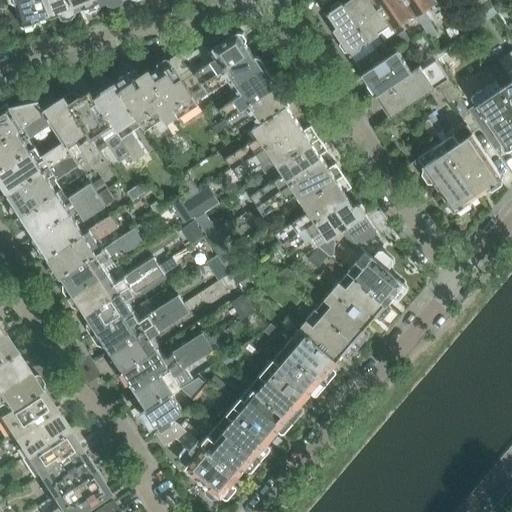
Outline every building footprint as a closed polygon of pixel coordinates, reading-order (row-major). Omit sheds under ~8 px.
[(10,0),(11,2),(12,1),(16,4),(22,25),(26,28),(35,26),(35,25),(38,21),(43,20),(52,17),(44,0),(10,0)] [(44,0),(52,17),(60,15),(61,18),(61,17),(66,19),(74,16),(76,12),(76,11),(71,0),(44,0)] [(97,0),(71,0),(76,11),(84,8),(85,11),(90,12),(90,13),(98,9),(100,5),(97,0)] [(346,3),(345,3),(370,39),(377,34),(391,24),(374,0),(352,0),(346,4),(346,3)] [(374,0),(391,24),(392,27),(413,12),(405,0),(374,0)] [(405,0),(413,12),(422,25),(429,20),(431,19),(424,9),(437,0),(405,0)] [(478,7),(488,20),(497,14),(488,0),(478,7)] [(500,0),(493,5),(498,12),(505,7),(500,0)] [(331,11),(327,13),(336,27),(333,30),(341,42),(339,45),(344,53),(348,52),(356,64),(357,63),(363,73),(373,66),(384,59),(370,39),(345,3),(344,2),(342,3),(338,2),(331,7),(331,10),(331,11)] [(429,20),(422,25),(431,38),(438,33),(429,20)] [(175,57),(171,60),(193,94),(205,86),(202,82),(251,50),(246,43),(247,39),(247,38),(243,33),(239,32),(238,30),(219,43),(216,46),(209,50),(208,48),(203,47),(189,56),(186,52),(185,51),(184,51),(175,57)] [(411,41),(404,31),(397,36),(404,46),(411,41)] [(377,34),(370,39),(384,59),(391,55),(377,34)] [(205,86),(193,94),(197,101),(202,97),(228,79),(234,88),(266,66),(260,58),(255,57),(254,55),(252,52),(251,50),(202,82),(205,86)] [(363,73),(362,73),(369,83),(367,87),(372,94),(376,94),(377,95),(412,71),(398,50),(391,55),(384,59),(373,66),(363,73)] [(496,80),(511,104),(511,50),(499,60),(508,72),(496,80)] [(436,58),(443,68),(453,61),(446,51),(436,58)] [(412,71),(377,95),(391,117),(438,86),(448,78),(434,57),(419,67),(412,71)] [(158,69),(151,73),(164,92),(154,99),(165,116),(168,121),(178,114),(180,116),(198,103),(197,101),(193,94),(171,60),(171,61),(166,60),(159,64),(158,69)] [(239,95),(221,107),(228,118),(275,87),(270,80),(271,75),(272,75),(266,66),(234,88),(239,95)] [(118,81),(116,82),(143,124),(146,128),(165,116),(154,99),(164,92),(151,73),(149,70),(139,76),(135,70),(125,76),(122,76),(119,78),(118,81)] [(103,90),(95,96),(131,152),(136,159),(148,151),(134,130),(143,124),(116,82),(114,83),(112,81),(108,78),(101,82),(102,82),(102,87),(103,90)] [(448,78),(438,86),(449,103),(460,96),(448,78)] [(511,104),(496,80),(474,94),(480,103),(471,108),(498,148),(507,142),(510,146),(509,147),(510,148),(511,146),(511,104)] [(275,87),(228,118),(232,124),(235,128),(253,117),(258,124),(290,103),(284,94),(280,94),(275,87)] [(72,92),(65,96),(96,143),(106,136),(121,159),(131,152),(95,96),(91,90),(80,96),(79,93),(72,92)] [(39,101),(38,101),(45,112),(52,123),(58,133),(64,141),(72,153),(74,157),(84,150),(95,166),(106,159),(96,143),(65,96),(56,102),(54,99),(48,97),(40,103),(39,101)] [(202,97),(197,101),(198,103),(202,110),(207,106),(202,97)] [(0,141),(45,112),(38,101),(37,102),(32,99),(28,99),(23,99),(19,101),(18,101),(24,105),(10,108),(7,103),(0,107),(0,141)] [(260,135),(226,158),(233,169),(300,124),(295,117),(302,113),(294,100),(290,103),(258,124),(254,127),(260,135)] [(45,112),(0,141),(0,170),(35,148),(34,147),(31,149),(25,140),(52,123),(45,112)] [(433,113),(427,117),(429,120),(438,134),(442,131),(444,130),(433,113)] [(219,125),(214,128),(218,134),(232,124),(228,118),(219,125)] [(429,120),(423,124),(427,131),(432,138),(437,135),(438,134),(429,120)] [(300,124),(233,169),(239,178),(260,164),(265,173),(279,164),(318,137),(311,126),(304,130),(300,124)] [(442,131),(438,134),(479,195),(486,190),(492,191),(501,184),(502,179),(503,178),(502,177),(467,126),(447,139),(442,131)] [(442,143),(419,157),(427,168),(425,170),(423,175),(429,182),(434,183),(435,182),(454,210),(454,211),(455,211),(461,212),(470,206),(471,200),(479,195),(438,134),(437,135),(442,143)] [(285,172),(251,196),(258,205),(324,160),(320,154),(327,150),(318,137),(279,164),(285,172)] [(35,148),(0,170),(0,187),(3,185),(9,194),(72,153),(64,141),(40,156),(35,148)] [(72,153),(9,194),(14,203),(11,205),(10,211),(15,219),(58,191),(52,181),(79,164),(74,157),(72,153)] [(324,160),(258,205),(265,216),(298,193),(304,201),(343,174),(336,163),(329,168),(324,160)] [(187,173),(179,178),(189,193),(180,199),(183,203),(199,191),(187,173)] [(310,210),(276,233),(282,242),(349,197),(345,191),(352,187),(343,174),(304,201),(310,210)] [(101,178),(92,184),(98,193),(107,188),(101,178)] [(58,191),(15,219),(21,227),(27,229),(30,227),(32,230),(34,233),(36,235),(99,195),(98,193),(92,184),(91,183),(64,200),(58,191)] [(199,191),(183,203),(184,204),(193,218),(194,220),(195,221),(204,214),(219,204),(207,186),(199,191)] [(140,196),(135,188),(128,193),(133,200),(140,196)] [(108,189),(99,195),(106,205),(115,199),(108,189)] [(99,195),(36,235),(41,244),(38,246),(36,250),(40,257),(45,256),(48,255),(49,256),(88,230),(82,220),(106,205),(99,195)] [(282,242),(276,246),(283,256),(309,239),(315,248),(340,231),(364,215),(365,215),(364,214),(365,211),(361,204),(358,204),(357,203),(354,205),(349,197),(282,242)] [(157,201),(150,206),(156,215),(163,210),(167,207),(161,198),(157,201)] [(180,199),(172,204),(175,210),(184,204),(183,203),(180,199)] [(204,214),(195,221),(205,235),(206,237),(207,239),(216,233),(204,214)] [(51,265),(49,271),(53,278),(58,278),(105,247),(100,239),(119,226),(111,215),(88,230),(49,256),(54,263),(51,265)] [(364,215),(340,231),(358,246),(376,234),(364,215)] [(194,220),(181,228),(191,244),(205,235),(195,221),(194,220)] [(144,222),(135,228),(140,236),(149,230),(144,222)] [(105,247),(58,278),(59,278),(62,276),(66,282),(62,285),(63,286),(63,285),(63,290),(68,298),(110,272),(109,271),(117,266),(110,256),(122,248),(126,253),(143,241),(140,236),(135,228),(105,247)] [(216,233),(207,239),(218,256),(220,258),(232,250),(223,236),(226,234),(223,229),(216,233)] [(318,247),(308,260),(318,268),(328,256),(318,247)] [(232,250),(220,258),(227,269),(239,261),(232,250)] [(362,255),(349,271),(385,303),(391,297),(396,301),(398,300),(407,291),(406,288),(402,284),(387,271),(393,264),(393,259),(383,251),(379,251),(372,258),(365,252),(362,255)] [(110,272),(68,298),(73,306),(78,308),(78,309),(82,307),(87,313),(159,267),(153,258),(116,281),(110,272)] [(173,258),(160,266),(165,273),(178,265),(173,258)] [(159,267),(87,313),(91,320),(87,323),(88,323),(88,328),(93,336),(134,309),(130,302),(167,278),(164,274),(165,273),(160,266),(159,267)] [(245,270),(235,276),(244,290),(254,284),(245,270)] [(339,282),(332,290),(369,322),(375,316),(379,320),(382,319),(390,310),(390,307),(385,303),(349,271),(339,282)] [(326,299),(316,309),(359,347),(368,335),(368,332),(364,328),(369,322),(332,290),(326,299)] [(243,293),(232,300),(244,318),(255,311),(244,295),(243,293)] [(134,309),(93,336),(98,344),(102,346),(103,347),(107,344),(108,346),(110,349),(111,351),(185,304),(179,295),(141,320),(134,309)] [(185,304),(111,351),(113,354),(115,358),(111,360),(112,361),(112,366),(117,374),(159,347),(160,346),(154,336),(190,312),(185,304)] [(307,320),(300,328),(336,360),(342,354),(347,358),(349,357),(359,347),(316,309),(307,320)] [(266,329),(264,331),(272,338),(276,334),(273,331),(276,328),(270,324),(266,329)] [(231,326),(222,332),(226,338),(235,333),(231,326)] [(292,337),(283,348),(326,385),(327,384),(326,384),(336,373),(336,371),(331,367),(336,360),(300,328),(292,337)] [(0,333),(0,359),(15,350),(3,332),(5,330),(0,333)] [(159,347),(117,374),(122,382),(127,384),(127,385),(131,382),(136,389),(209,341),(203,332),(166,357),(159,347)] [(222,332),(209,341),(214,349),(227,340),(226,338),(222,332)] [(209,341),(136,389),(137,391),(140,395),(136,398),(136,399),(137,404),(138,406),(141,411),(142,412),(172,392),(177,389),(193,378),(186,368),(214,350),(214,349),(209,341)] [(249,344),(246,348),(247,349),(247,350),(255,356),(259,352),(249,344)] [(242,345),(221,360),(231,368),(247,349),(246,348),(242,345)] [(0,385),(27,369),(22,361),(27,357),(21,347),(15,351),(15,350),(0,359),(0,385)] [(275,357),(267,366),(304,398),(309,392),(314,396),(317,395),(326,385),(283,348),(276,357),(275,357)] [(260,374),(251,385),(294,422),(303,411),(303,409),(298,405),(304,398),(267,366),(260,374)] [(27,369),(0,385),(0,400),(5,409),(39,388),(42,386),(43,382),(38,375),(34,374),(32,376),(27,369)] [(199,377),(181,388),(196,401),(209,385),(199,377)] [(242,396),(235,405),(271,436),(277,430),(281,434),(284,434),(294,423),(294,422),(251,385),(242,396)] [(1,412),(0,412),(0,414),(13,434),(53,409),(47,400),(50,398),(43,387),(40,389),(39,388),(5,409),(1,412)] [(172,392),(142,412),(152,426),(158,422),(162,429),(175,421),(172,418),(184,410),(172,392)] [(228,413),(218,425),(261,461),(270,450),(270,447),(268,445),(266,443),(271,436),(235,405),(228,413)] [(53,409),(13,434),(26,455),(69,427),(61,415),(58,417),(53,409)] [(185,420),(180,426),(187,431),(195,438),(199,433),(185,420)] [(162,429),(156,433),(165,446),(175,439),(187,431),(180,426),(175,421),(162,429)] [(209,435),(202,444),(238,475),(244,469),(248,473),(251,472),(261,461),(218,425),(209,435)] [(69,427),(26,455),(39,476),(79,449),(78,448),(76,444),(74,441),(76,439),(69,427)] [(187,431),(175,439),(186,448),(180,455),(181,461),(209,486),(205,490),(206,494),(211,499),(216,499),(219,495),(222,498),(223,497),(225,499),(228,499),(236,489),(236,487),(234,485),(234,484),(232,482),(232,481),(238,475),(202,444),(195,438),(187,431)] [(79,449),(39,476),(52,496),(95,468),(87,456),(85,458),(82,453),(80,450),(79,449)] [(59,507),(50,511),(72,511),(105,491),(106,491),(105,489),(103,485),(100,482),(103,480),(95,468),(52,496),(59,507)] [(112,501),(95,511),(117,511),(119,511),(113,501),(112,501)]
